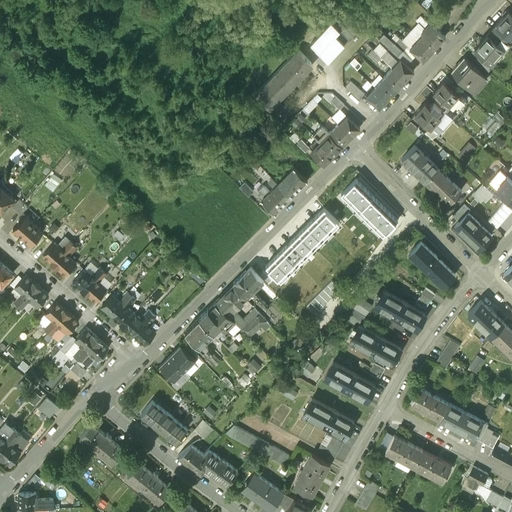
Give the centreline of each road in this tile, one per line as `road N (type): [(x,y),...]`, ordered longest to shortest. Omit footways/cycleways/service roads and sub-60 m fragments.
road 1 (residential): [(140,361),(354,149)]
road 2 (residential): [(93,394),(239,511)]
road 3 (residential): [(140,361),(0,237)]
road 4 (residential): [(481,274),(354,149)]
road 5 (residential): [(376,126),(494,0)]
road 6 (residential): [(384,409),(434,325),(481,274)]
road 7 (residential): [(384,409),(511,477)]
road 8 (residential): [(11,489),(93,394)]
